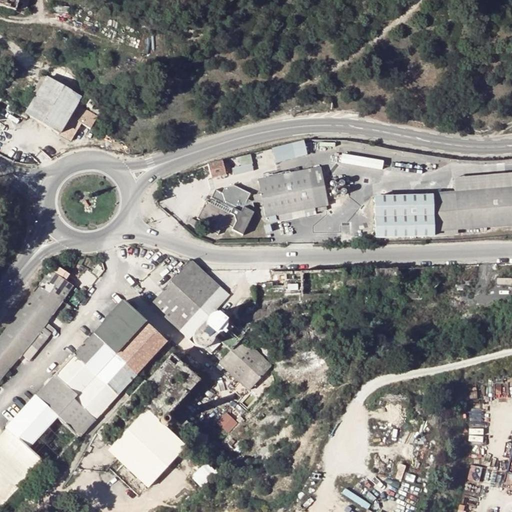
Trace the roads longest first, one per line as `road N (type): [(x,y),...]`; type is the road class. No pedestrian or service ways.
road 1 (residential): [(511,251),(224,255),(157,238)]
road 2 (secondary): [(511,145),(434,142),(342,124),(288,127)]
road 3 (secondary): [(288,127),(248,130),(140,165),(110,165)]
road 4 (secondary): [(130,197),(156,173),(288,127)]
